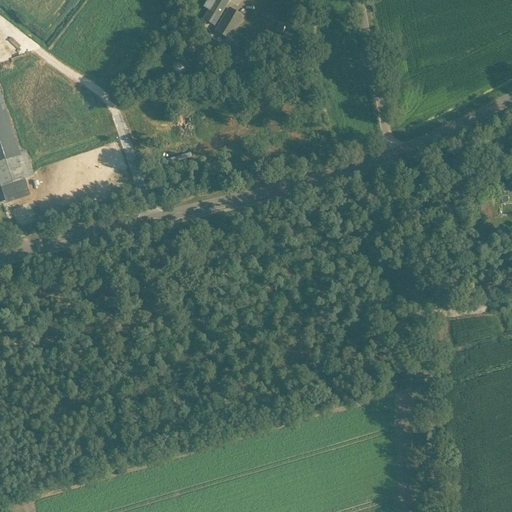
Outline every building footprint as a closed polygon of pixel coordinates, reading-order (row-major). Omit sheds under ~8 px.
[(214,0),(208,11),(203,19),(214,26),(219,18),(230,0),(214,0)] [(215,32),(230,41),(244,17),(229,8),(215,32)] [(4,104),(0,105),(0,185),(1,187),(25,179),(34,176),(25,149),(20,151),(4,104)] [(1,187),(4,198),(29,190),(25,179),(1,187)] [(34,227),(26,229),(28,236),(36,234),(35,230),(34,227)] [(511,312),(501,315),(502,323),(511,321),(511,312)]
